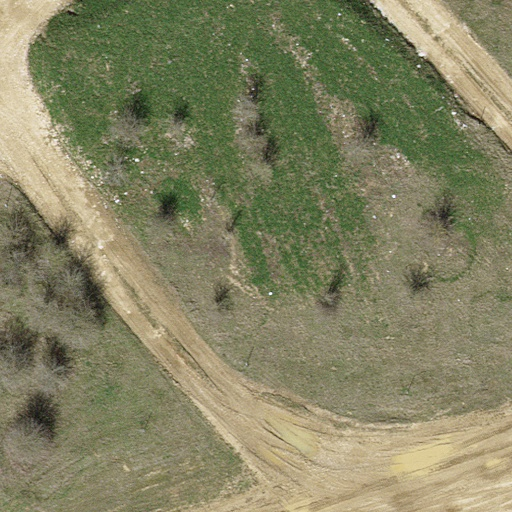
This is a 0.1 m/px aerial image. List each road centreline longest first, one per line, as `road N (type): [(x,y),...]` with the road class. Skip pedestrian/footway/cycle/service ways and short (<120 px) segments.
road 1 (track): [(0,119),(98,247),(199,354),(355,492)]
road 2 (track): [(511,435),(303,511)]
road 3 (track): [(411,0),(511,112)]
